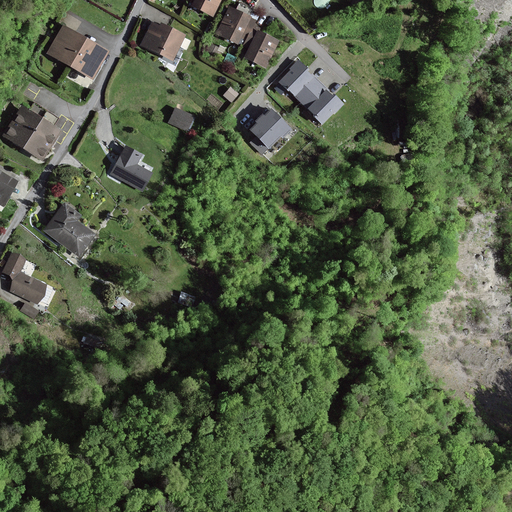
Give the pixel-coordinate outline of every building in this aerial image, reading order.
[(195,0),(193,6),(213,15),(220,0),(195,0)] [(230,7),(218,33),(238,43),(250,17),(230,7)] [(153,24),(143,44),(173,59),(184,36),(162,25),(160,27),(153,24)] [(93,77),(108,51),(64,26),(49,53),(93,77)] [(246,57),(266,66),(278,41),(258,31),(246,57)] [(329,90),(328,89),(315,76),(313,74),(311,76),(307,72),(307,71),(309,69),(299,60),(289,69),(290,71),(280,82),(288,91),(289,89),(296,96),(309,109),(315,114),(314,115),(323,124),(335,111),(336,112),(343,104),(335,95),(333,97),(332,96),(327,92),(329,90)] [(238,94),(230,88),(224,95),(232,101),(238,94)] [(42,158),(60,130),(23,107),(5,135),(42,158)] [(170,122),(187,129),(193,117),(176,109),(170,122)] [(291,129),(272,110),(265,117),(263,115),(260,118),(257,121),(258,123),(252,130),(258,136),(255,139),(251,142),(262,154),(281,135),(283,137),(291,129)] [(112,174),(143,191),(152,173),(136,165),(142,155),(127,147),(112,174)] [(0,202),(5,205),(17,182),(0,172),(0,202)] [(46,230),(79,255),(95,234),(77,220),(80,216),(65,204),(46,230)] [(4,272),(10,274),(12,277),(14,280),(9,291),(38,304),(47,284),(20,273),(26,259),(12,253),(4,272)] [(38,312),(25,304),(21,310),(33,318),(38,312)]
